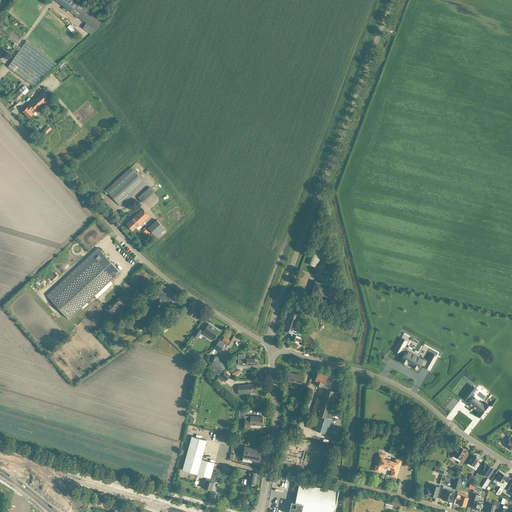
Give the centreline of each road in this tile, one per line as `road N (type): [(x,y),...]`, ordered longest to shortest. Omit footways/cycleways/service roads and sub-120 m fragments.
road 1 (unclassified): [(269,344),(392,0)]
road 2 (unclassified): [(269,344),(158,273),(0,104)]
road 3 (unclassified): [(511,467),(400,387),(269,344)]
road 4 (residential): [(268,469),(454,511)]
road 5 (unclassified): [(268,469),(275,415),(269,344)]
